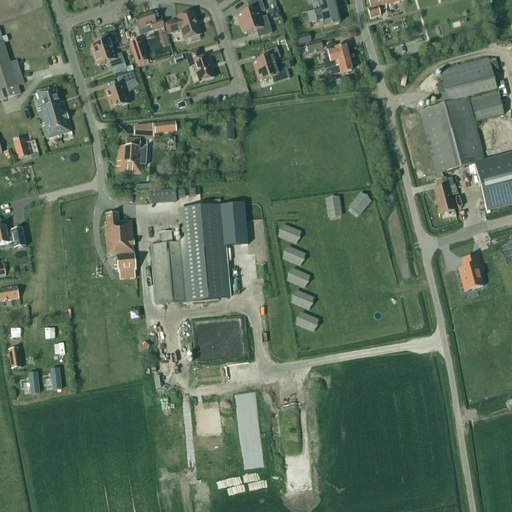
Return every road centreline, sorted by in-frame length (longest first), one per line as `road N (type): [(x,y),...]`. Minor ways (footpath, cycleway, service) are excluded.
road 1 (track): [(383,94),(92,126)]
road 2 (unclassified): [(472,511),(423,247)]
road 3 (residential): [(423,247),(358,0)]
road 4 (residential): [(103,190),(61,25)]
road 5 (residential): [(203,97),(238,88),(212,9),(179,0)]
